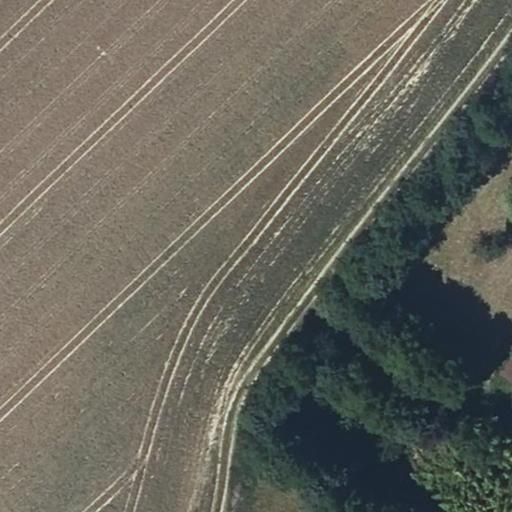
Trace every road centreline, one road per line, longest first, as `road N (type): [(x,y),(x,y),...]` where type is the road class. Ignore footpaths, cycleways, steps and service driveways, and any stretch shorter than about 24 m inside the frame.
road 1 (track): [(213,511),(229,417),(247,369),(511,30)]
road 2 (track): [(303,300),(331,327),(511,442)]
